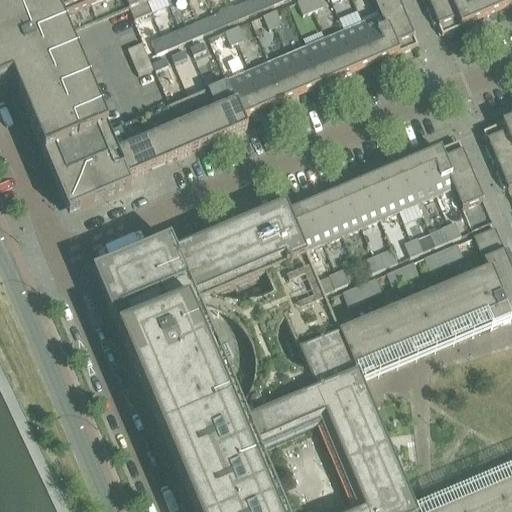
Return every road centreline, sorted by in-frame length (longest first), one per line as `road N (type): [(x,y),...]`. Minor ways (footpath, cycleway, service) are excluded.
road 1 (residential): [(54,261),(511,61)]
road 2 (residential): [(161,511),(54,261)]
road 3 (tertiary): [(108,511),(9,279)]
road 4 (residential): [(54,261),(0,122)]
